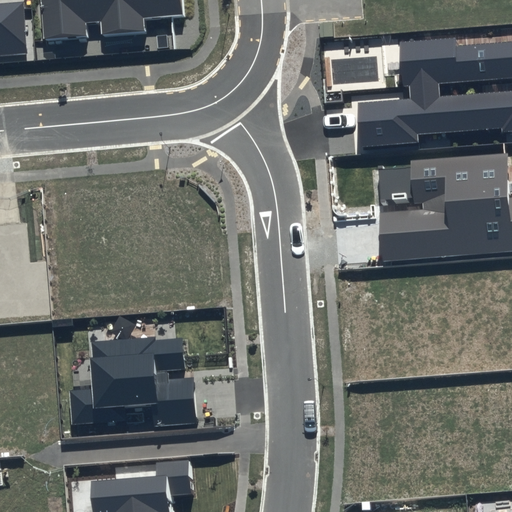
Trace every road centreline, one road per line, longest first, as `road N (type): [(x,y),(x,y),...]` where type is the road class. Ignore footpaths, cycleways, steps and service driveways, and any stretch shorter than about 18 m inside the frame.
road 1 (residential): [(286,511),(292,391),(273,181),(218,99)]
road 2 (residential): [(0,133),(172,116),(218,99)]
